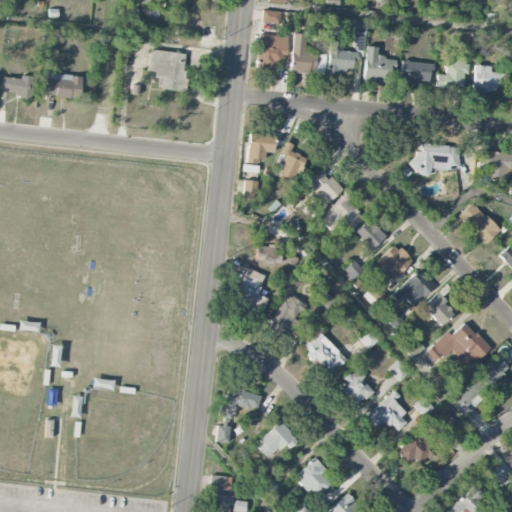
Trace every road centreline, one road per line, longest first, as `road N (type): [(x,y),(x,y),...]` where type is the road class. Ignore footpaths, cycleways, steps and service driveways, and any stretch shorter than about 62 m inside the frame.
road 1 (secondary): [(179,511),(236,0)]
road 2 (residential): [(511,321),(347,143),(291,105)]
road 3 (residential): [(511,125),(226,96)]
road 4 (residential): [(407,511),(284,377),(199,332)]
road 5 (residential): [(219,155),(0,131)]
road 6 (residential): [(511,422),(417,511)]
